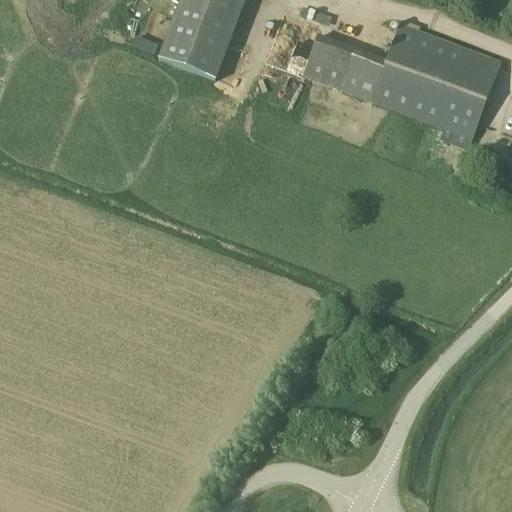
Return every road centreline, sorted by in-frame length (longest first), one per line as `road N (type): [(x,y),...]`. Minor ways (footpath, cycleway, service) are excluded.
road 1 (unclassified): [(362,506),(429,380),(511,297)]
road 2 (unclassified): [(231,511),(249,485),(286,473),(362,506)]
